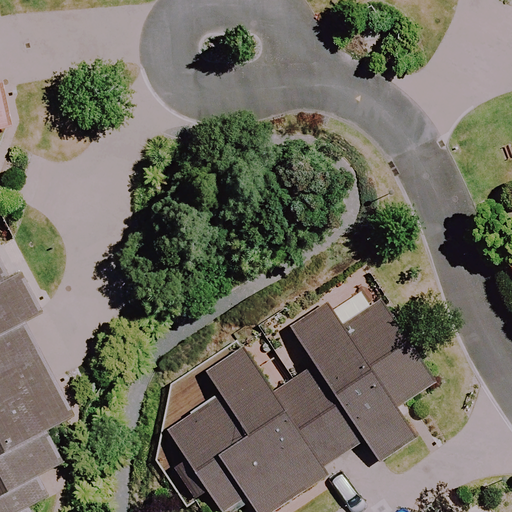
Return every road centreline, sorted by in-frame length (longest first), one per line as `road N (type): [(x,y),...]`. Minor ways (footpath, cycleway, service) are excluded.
road 1 (residential): [(511,384),(411,155),(387,125),(332,88),(233,52)]
road 2 (residential): [(372,511),(511,427)]
